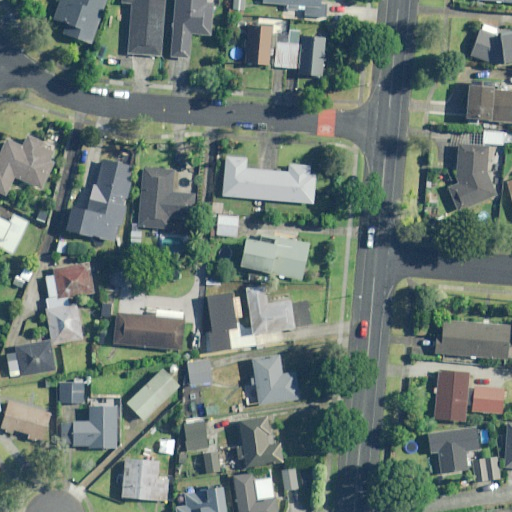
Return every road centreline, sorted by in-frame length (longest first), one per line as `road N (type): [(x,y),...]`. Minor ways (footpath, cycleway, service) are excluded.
road 1 (residential): [(12,62),(37,80),(116,104),(386,126)]
road 2 (tertiary): [(353,511),(376,255)]
road 3 (residential): [(376,255),(511,269)]
road 4 (tertiary): [(376,255),(386,126)]
road 5 (tertiary): [(386,126),(397,0)]
